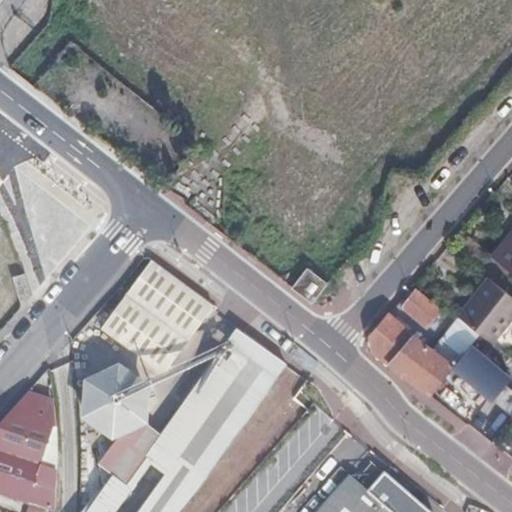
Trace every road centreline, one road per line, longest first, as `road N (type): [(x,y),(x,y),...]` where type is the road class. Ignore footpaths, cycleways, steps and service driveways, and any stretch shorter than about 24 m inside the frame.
road 1 (residential): [(334,350),(511,145)]
road 2 (residential): [(0,390),(150,204)]
road 3 (residential): [(334,350),(150,204)]
road 4 (residential): [(511,503),(397,415),(334,350)]
road 5 (unclassified): [(150,204),(0,88)]
